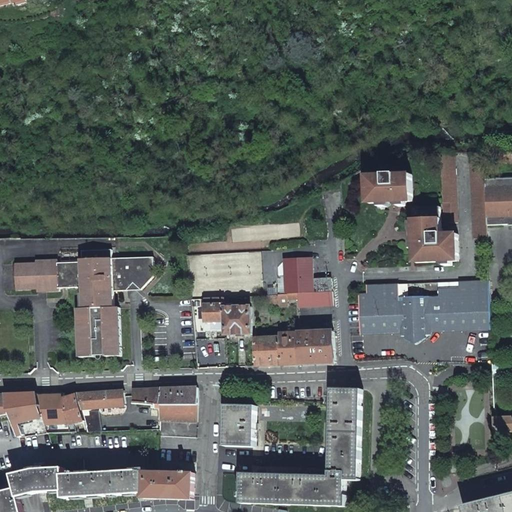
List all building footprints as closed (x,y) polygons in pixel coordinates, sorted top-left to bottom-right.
[(457,151),(444,148),(446,222),(459,221),(457,151)] [(487,180),(486,156),(473,153),(475,236),(489,236),(489,224),(487,180)] [(399,194),(399,202),(405,201),(404,175),(400,176),(399,174),(387,175),(387,176),(370,177),(372,202),(391,202),(390,195),(399,194)] [(404,175),(405,201),(415,201),(414,175),(404,175)] [(511,178),(487,180),(489,224),(511,223),(511,178)] [(416,208),(416,219),(443,217),(442,207),(416,208)] [(443,217),(416,219),(417,229),(423,229),(424,238),(417,238),(418,261),(461,260),(460,233),(445,234),(445,228),(443,228),(443,217)] [(283,223),(283,238),(299,237),(298,222),(283,223)] [(48,287),(48,290),(62,290),(61,286),(86,286),(86,292),(86,307),(83,307),(82,307),(83,355),(98,355),(98,351),(109,351),(110,354),(124,354),(123,305),(118,305),(117,289),(131,289),(138,280),(145,288),(158,274),(157,256),(116,258),(115,249),(84,250),(85,261),(61,262),(61,259),(40,259),(40,262),(19,262),(20,288),(40,287),(48,287)] [(286,262),(288,294),(291,294),(300,294),(316,293),(316,291),(317,291),(316,279),(315,279),(314,269),(314,260),(303,260),(302,259),(298,259),(298,261),(286,262)] [(319,291),(333,290),(332,278),(318,279),(319,291)] [(131,289),(145,288),(138,280),(131,289)] [(491,293),(491,280),(460,281),(460,287),(441,288),(441,295),(400,297),(399,283),(367,285),(368,294),(361,295),(361,298),(362,321),(362,333),(382,333),(402,332),(402,329),(406,329),(418,337),(428,328),(432,328),(433,331),(493,329),(491,293)] [(300,294),(300,299),(301,307),(334,305),(333,292),(317,292),(316,293),(300,294)] [(288,294),(281,295),(281,296),(282,305),(282,306),(291,305),(291,299),(291,294),(288,294)] [(282,305),(281,296),(269,297),(269,305),(282,305)] [(228,321),(227,304),(226,304),(225,298),(211,298),(211,300),(208,300),(208,298),(203,299),(204,306),(208,305),(209,322),(228,321)] [(230,304),(227,304),(228,321),(229,335),(246,334),(246,336),(251,335),(251,334),(254,334),(253,307),(230,307),(230,304)] [(336,331),(301,332),(302,364),(338,362),(336,331)] [(283,333),(283,337),(284,364),(302,364),(301,332),(283,333)] [(267,337),(257,338),(258,365),(284,364),(283,337),(270,337),(269,335),(267,336),(267,337)] [(511,363),(494,365),(494,374),(511,373),(511,363)] [(164,403),(199,404),(200,388),(164,389),(164,403)] [(365,388),(335,388),(332,476),(309,475),(309,470),(301,470),(301,475),(269,474),(270,469),(261,469),(261,474),(245,473),(245,492),(242,491),(242,497),(244,498),(244,502),(349,506),(349,496),(349,478),(362,479),(365,388)] [(160,407),(164,406),(164,403),(164,389),(136,390),(136,402),(160,403),(160,407)] [(80,395),(83,409),(126,406),(125,391),(80,395)] [(65,393),(40,394),(45,417),(48,432),(72,432),(71,425),(86,421),(84,414),(83,409),(80,395),(66,399),(65,393)] [(40,394),(9,395),(12,413),(20,436),(26,434),(23,423),(45,417),(40,394)] [(9,395),(0,395),(0,415),(12,413),(9,395)] [(163,419),(199,420),(199,404),(164,403),(164,406),(163,419)] [(259,409),(229,408),(228,448),(258,449),(259,409)] [(89,431),(102,431),(97,411),(84,414),(86,421),(89,431)] [(511,415),(496,417),(497,432),(511,431),(511,415)] [(195,499),(196,473),(190,473),(190,471),(186,471),(186,473),(146,472),(146,469),(140,469),(140,471),(95,472),(94,470),(87,470),(87,472),(69,473),(63,467),(43,468),(42,465),(34,466),(35,468),(13,474),(17,486),(0,490),(0,511),(24,511),(20,496),(39,492),(65,489),(65,496),(144,494),(144,498),(159,498),(195,499)] [(511,511),(511,494),(484,501),(473,504),(474,511),(511,511)]
